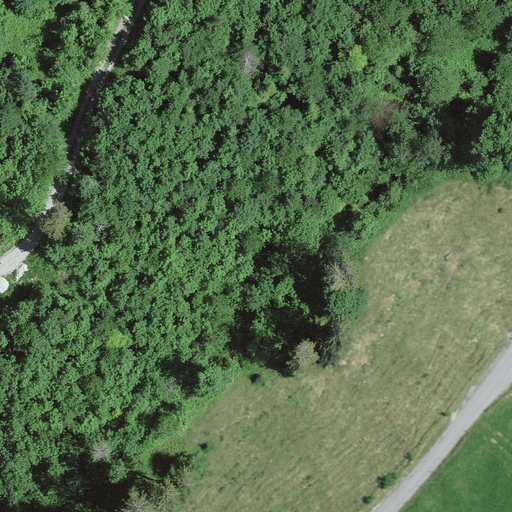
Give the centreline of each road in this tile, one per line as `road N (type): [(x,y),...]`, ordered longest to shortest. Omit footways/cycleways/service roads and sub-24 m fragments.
road 1 (track): [(0,269),(49,220),(80,99),(129,0)]
road 2 (unclassified): [(382,511),(511,358)]
